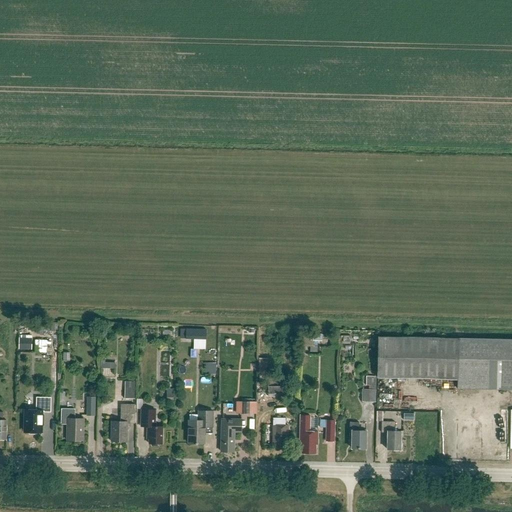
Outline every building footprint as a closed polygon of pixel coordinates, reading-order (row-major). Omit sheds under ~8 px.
[(186,329),(186,339),(206,339),(206,330),(186,329)] [(338,346),(338,335),(330,335),(330,340),(329,346),(338,346)] [(478,389),(479,339),(378,337),(377,378),(457,380),(457,389),(478,389)] [(18,338),(18,349),(30,349),(30,338),(18,338)] [(105,360),(100,360),(100,368),(115,369),(115,363),(105,363),(105,360)] [(258,390),(265,391),(268,391),(267,397),(282,397),(288,397),(288,386),(288,375),(258,374),(258,390)] [(368,389),(376,390),(376,388),(375,388),(375,387),(375,386),(375,385),(376,377),(366,376),(365,386),(369,386),(368,389)] [(134,399),(134,382),(124,382),(124,398),(134,399)] [(376,390),(368,389),(362,389),(361,402),(376,402),(376,390)] [(94,408),(95,395),(87,395),(86,407),(94,408)] [(42,412),(49,412),(49,397),(35,397),(35,412),(26,412),(26,433),(29,433),(31,435),(37,435),(39,433),(42,433),(42,425),(43,425),(43,416),(42,416),(42,412)] [(250,414),(250,402),(241,401),(240,414),(250,414)] [(83,441),(83,419),(73,419),(74,410),(62,409),(61,424),(67,424),(67,441),(83,441)] [(162,444),(162,427),(155,427),(155,410),(141,410),(141,427),(147,427),(147,434),(149,434),(149,444),(151,444),(152,446),(158,446),(160,444),(162,444)] [(212,434),(213,411),(198,411),(198,421),(189,420),(188,443),(204,444),(204,434),(212,434)] [(135,424),(135,413),(120,413),(120,422),(111,422),(111,442),(127,442),(127,424),(135,424)] [(317,445),(318,432),(309,432),(310,415),(300,415),(299,443),(301,443),(301,453),(316,454),(316,445),(317,445)] [(288,445),(288,426),(285,426),(285,418),(273,418),(273,445),(276,445),(276,448),(285,449),(285,445),(288,445)] [(241,432),(241,420),(222,419),(222,429),(221,429),(220,452),(233,452),(234,432),(241,432)] [(334,442),(335,429),(335,420),(326,420),(325,429),(325,441),(334,442)] [(400,450),(401,431),(394,431),(395,422),(381,421),(381,433),(387,433),(387,449),(400,450)] [(365,449),(366,431),(359,431),(359,422),(350,422),(349,439),(352,439),(352,449),(365,449)]
